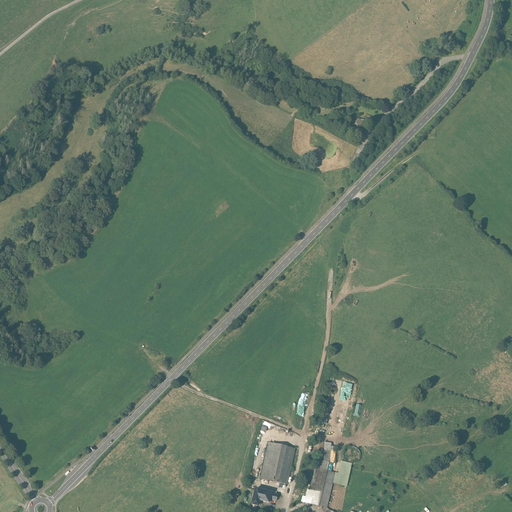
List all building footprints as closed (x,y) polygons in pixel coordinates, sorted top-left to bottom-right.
[(366,123),(361,121),(359,126),(356,131),(361,133),(366,123)] [(332,420),(340,382),(333,380),(325,418),(332,420)] [(345,419),(352,386),(343,385),(336,417),(345,419)] [(294,450),(270,444),(262,479),(287,484),(294,450)] [(331,445),(325,445),(323,463),(328,464),(331,464),(331,454),(335,452),(335,448),(331,448),(331,445)] [(346,450),(344,452),(343,455),(343,457),(344,460),(346,462),(349,464),(351,464),(354,464),(357,463),(359,461),(360,458),(360,455),(360,453),(358,450),(356,448),(354,447),(351,447),(348,448),(346,450)] [(323,463),(319,461),(309,504),(327,508),(332,485),(347,488),(351,464),(349,464),(340,462),(337,475),(326,472),(328,464),(323,463)] [(272,493),(255,489),(251,505),(258,507),(260,502),(269,504),(270,500),(272,493)]
